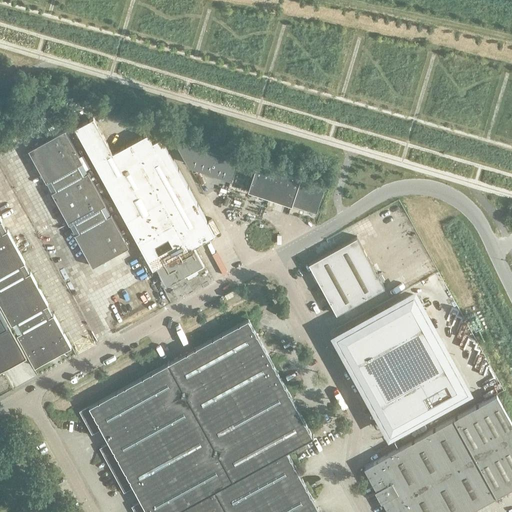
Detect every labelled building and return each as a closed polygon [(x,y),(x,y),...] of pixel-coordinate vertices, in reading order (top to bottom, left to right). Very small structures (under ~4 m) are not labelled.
[(41,142),(28,149),(46,181),(47,181),(52,191),(69,223),(70,223),(75,233),(74,233),(92,266),(105,258),(115,252),(116,253),(129,246),(111,213),(110,213),(105,204),(106,203),(88,171),(87,172),(82,162),(83,161),(65,129),(51,136),(52,137),(42,142),(41,142)] [(238,156),(172,134),(188,163),(231,177),(238,156)] [(301,176),(257,161),(248,190),(292,204),(300,180),(301,176)] [(324,188),(300,180),(292,204),(316,213),(324,188)] [(0,302),(12,324),(13,323),(18,333),(17,333),(35,366),(48,359),(48,358),(58,353),(71,346),(54,313),(53,314),(47,304),(48,304),(30,271),(30,272),(24,262),(25,262),(7,229),(6,230),(1,220),(2,220),(0,216),(0,302)] [(356,236),(331,250),(308,262),(336,313),(384,286),(356,236)] [(413,294),(335,336),(365,389),(379,381),(376,378),(380,373),(371,367),(374,362),(365,356),(365,357),(361,350),(368,346),(365,341),(386,329),(389,334),(396,330),(400,337),(400,348),(406,348),(406,358),(412,358),(420,373),(437,363),(428,347),(439,341),(436,336),(425,341),(420,331),(430,326),(427,320),(417,326),(411,315),(423,309),(427,307),(421,296),(413,294)] [(379,381),(365,389),(335,336),(330,340),(388,445),(473,399),(423,309),(411,315),(417,326),(427,320),(430,326),(420,331),(425,341),(436,336),(439,341),(428,347),(437,363),(420,373),(412,358),(406,358),(406,348),(400,348),(400,337),(396,330),(389,334),(386,329),(365,341),(368,346),(361,350),(365,357),(365,356),(374,362),(371,367),(380,373),(376,378),(379,381)] [(24,356),(0,311),(0,341),(12,335),(23,356),(24,356)] [(248,318),(195,347),(179,355),(169,361),(168,360),(167,361),(168,362),(81,410),(93,432),(101,447),(136,511),(320,511),(318,508),(314,501),(298,472),(286,450),(294,445),(305,439),(312,435),(300,413),(296,405),(292,399),(292,398),(264,347),(260,340),(248,318)] [(511,422),(496,393),(407,442),(364,466),(364,467),(365,467),(376,487),(375,488),(382,500),(382,499),(389,511),(464,511),(511,486),(511,422)] [(309,446),(305,439),(294,445),(298,452),(309,446)]
